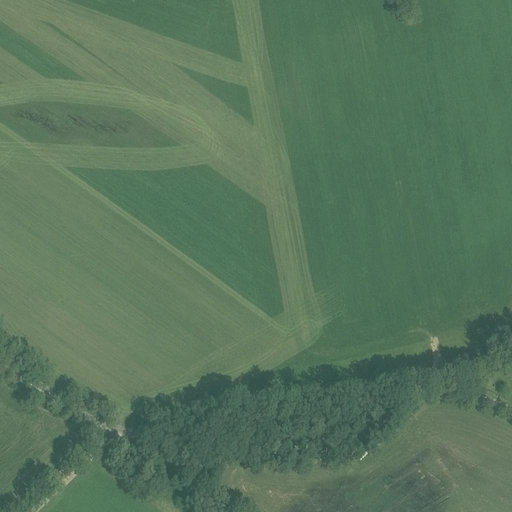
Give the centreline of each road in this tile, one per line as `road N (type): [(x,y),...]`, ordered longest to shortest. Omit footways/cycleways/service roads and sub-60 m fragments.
road 1 (unclassified): [(511,412),(457,394),(410,394),(133,433),(78,413),(0,357)]
road 2 (track): [(120,430),(27,511)]
